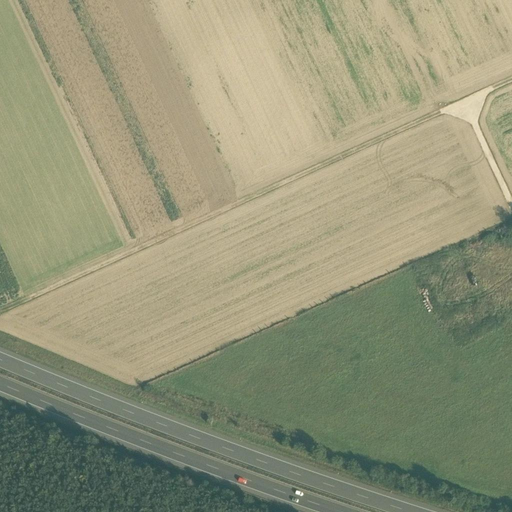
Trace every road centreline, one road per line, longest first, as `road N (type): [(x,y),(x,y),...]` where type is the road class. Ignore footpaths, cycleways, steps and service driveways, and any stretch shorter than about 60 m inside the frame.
road 1 (track): [(465,101),(0,312)]
road 2 (motorway): [(404,511),(0,359)]
road 3 (motorway): [(0,384),(334,511)]
